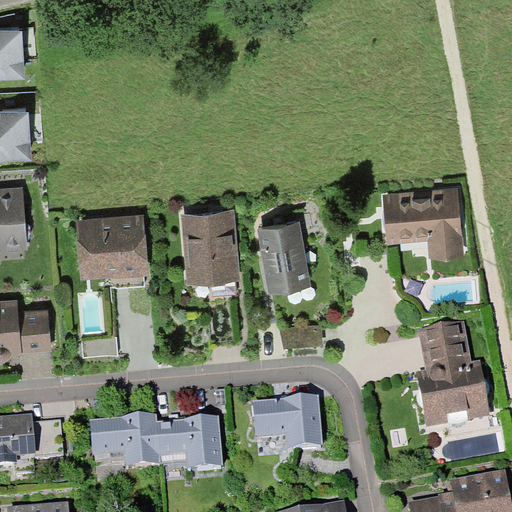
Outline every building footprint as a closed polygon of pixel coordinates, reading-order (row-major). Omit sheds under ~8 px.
[(20,25),(0,26),(0,71),(23,70),(20,25)] [(28,107),(0,108),(0,151),(30,150),(28,107)] [(432,237),(433,252),(462,250),(458,187),(384,193),(387,240),(432,237)] [(0,245),(27,244),(26,235),(31,230),(31,223),(25,218),(23,188),(0,189),(0,245)] [(190,280),(239,275),(232,209),(184,213),(190,280)] [(79,219),(83,261),(97,260),(107,268),(145,265),(141,214),(79,219)] [(299,219),(260,226),(271,285),(310,278),(299,219)] [(50,343),(48,309),(19,312),(19,299),(0,300),(0,356),(1,357),(9,356),(13,352),(12,346),(50,343)] [(464,328),(426,334),(433,379),(423,380),(429,421),(488,412),(482,371),(471,373),(464,328)] [(258,405),(260,433),(292,431),(293,448),(321,446),(317,400),(258,405)] [(95,454),(127,452),(128,467),(160,465),(159,458),(156,424),(156,418),(93,424),(95,454)] [(0,461),(14,461),(15,474),(37,472),(33,419),(0,421),(0,461)] [(159,458),(191,455),(193,471),(227,468),(222,419),(156,424),(159,458)] [(459,498),(412,505),(413,511),(509,511),(505,483),(495,485),(493,479),(457,485),(459,498)]
